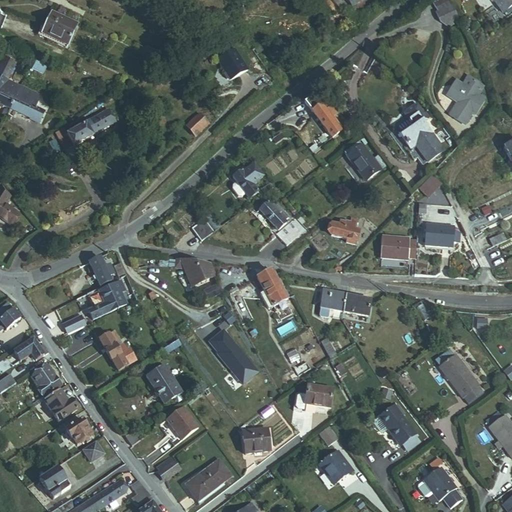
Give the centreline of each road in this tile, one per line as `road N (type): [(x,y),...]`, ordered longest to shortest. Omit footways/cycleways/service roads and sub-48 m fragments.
road 1 (unclassified): [(109,240),(409,0)]
road 2 (unclassified): [(173,511),(11,282)]
road 3 (residential): [(109,240),(357,282)]
road 4 (residential): [(357,282),(479,284),(481,260),(452,197)]
road 5 (residential): [(357,282),(511,301)]
